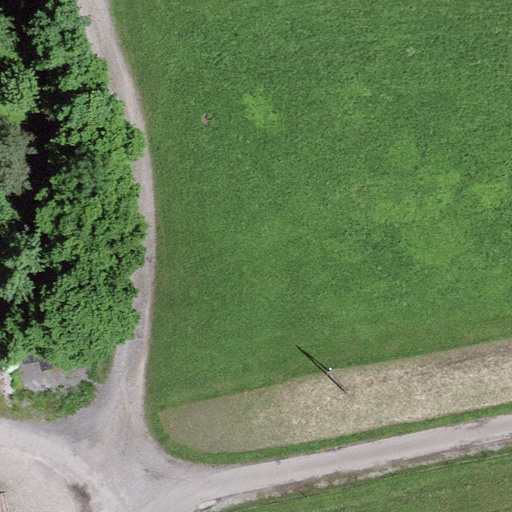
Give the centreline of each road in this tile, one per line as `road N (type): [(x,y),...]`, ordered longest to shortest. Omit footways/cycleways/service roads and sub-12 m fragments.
road 1 (track): [(130,504),(126,385),(142,196),(91,0)]
road 2 (track): [(130,504),(511,430)]
